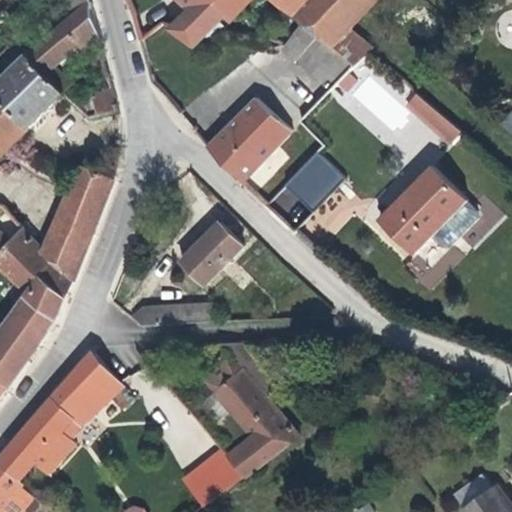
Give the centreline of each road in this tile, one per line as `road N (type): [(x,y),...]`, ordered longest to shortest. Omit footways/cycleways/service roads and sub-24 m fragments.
road 1 (residential): [(134,130),(200,158),(285,250),(380,324)]
road 2 (residential): [(72,328),(380,324)]
road 3 (residential): [(72,328),(90,302),(139,157),(134,130)]
road 4 (residential): [(380,324),(482,359),(511,379)]
road 5 (residential): [(134,130),(108,0)]
road 6 (tertiary): [(0,432),(72,328)]
